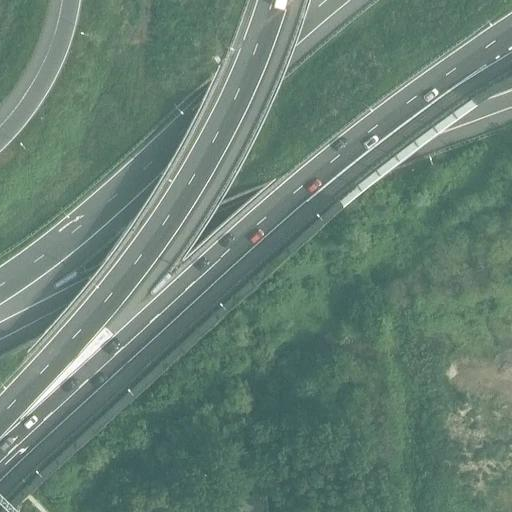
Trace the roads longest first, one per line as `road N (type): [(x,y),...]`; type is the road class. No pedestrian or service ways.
road 1 (motorway): [(0,424),(123,344),(351,143),(511,29)]
road 2 (motorway): [(0,334),(198,229),(511,108)]
road 3 (motorway): [(0,415),(104,300),(146,237),(219,109),(268,0)]
road 4 (motorway): [(0,288),(331,0)]
road 5 (motorway): [(69,0),(62,38),(36,90),(0,132)]
